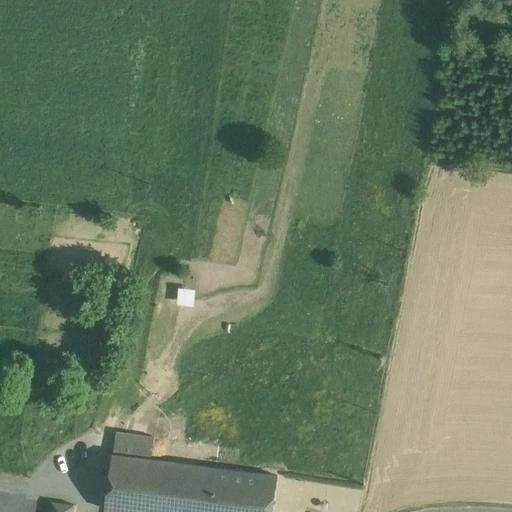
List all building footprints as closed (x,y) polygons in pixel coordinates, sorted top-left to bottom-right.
[(116,275),(105,327),(98,325),(90,367),(113,372),(132,279),(116,275)] [(176,303),(194,304),(194,288),(177,287),(176,303)] [(154,438),(116,432),(106,509),(131,511),(210,511),(217,468),(152,459),(154,438)] [(272,511),(277,476),(217,468),(210,511),(272,511)] [(73,511),(74,505),(50,501),(48,511),(73,511)]
